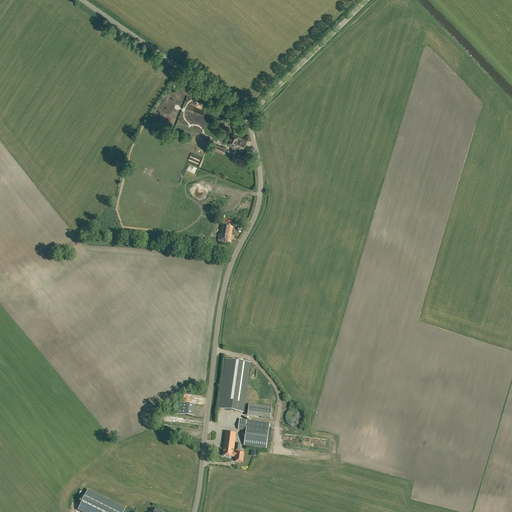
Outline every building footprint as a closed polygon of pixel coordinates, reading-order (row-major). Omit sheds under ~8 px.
[(242,151),(247,140),(237,136),(238,136),(232,134),(227,145),(242,151)] [(210,142),(201,138),(198,144),(207,148),(210,142)] [(224,154),(226,149),(220,146),(217,152),(224,154)] [(231,236),(233,227),(221,225),(219,234),(218,241),(231,243),(232,236),(231,236)] [(249,363),(227,360),(220,409),(243,412),(249,363)] [(176,403),(175,414),(175,415),(192,416),(194,405),(176,403)] [(249,404),(248,413),(271,416),(272,407),(249,404)] [(266,448),(267,444),(270,423),(240,419),(238,429),(246,430),(244,445),(266,448)] [(190,437),(201,439),(202,430),(191,429),(190,437)] [(223,448),(224,448),(223,456),(232,457),(232,456),(233,453),(233,450),(234,450),(236,434),(225,432),(223,448)] [(236,453),(233,453),(232,456),(236,457),(235,462),(242,463),(244,453),(236,452),(236,453)] [(123,511),(125,510),(87,491),(78,510),(83,511),(123,511)]
